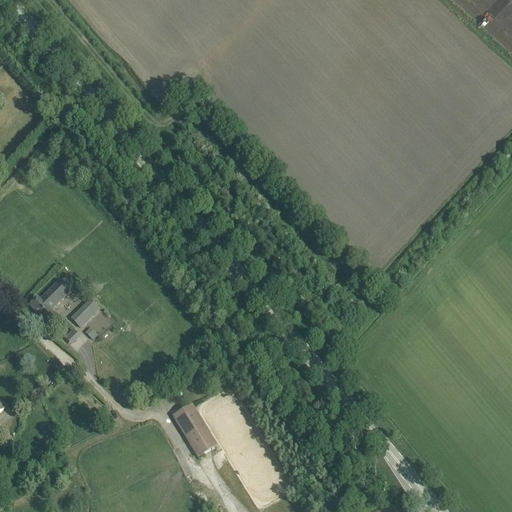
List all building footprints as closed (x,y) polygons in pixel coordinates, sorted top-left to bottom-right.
[(30,307),(45,323),(54,314),(51,311),(71,292),(69,290),(73,286),(66,279),(62,283),(60,281),(40,301),(38,299),(30,307)] [(87,322),(99,309),(90,301),(78,314),(87,322)] [(90,329),(86,333),(92,340),(96,335),(90,329)] [(109,334),(104,339),(107,342),(112,337),(109,334)] [(90,348),(89,346),(80,356),(99,375),(113,361),(94,343),(90,348)] [(217,447),(213,440),(191,406),(173,417),(198,459),(217,447)] [(50,454),(43,444),(33,450),(40,460),(50,454)]
